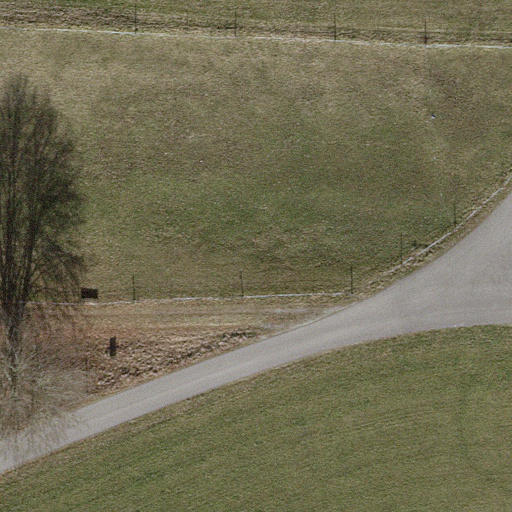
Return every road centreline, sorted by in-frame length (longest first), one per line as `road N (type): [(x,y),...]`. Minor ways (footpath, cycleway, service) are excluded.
road 1 (residential): [(0,461),(297,344),(477,310)]
road 2 (track): [(0,315),(167,322),(297,344)]
